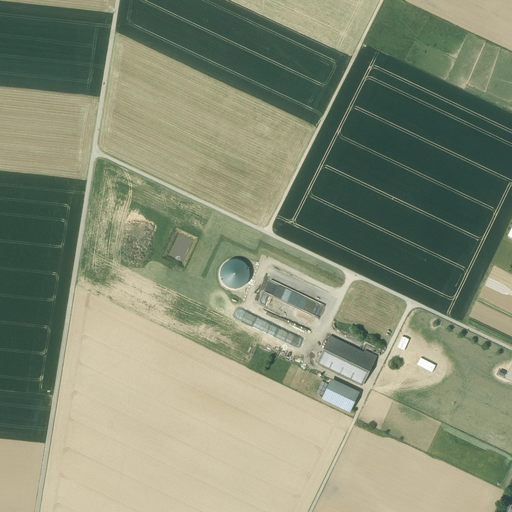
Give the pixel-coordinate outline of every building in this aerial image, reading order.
[(219,269),(223,290),(250,285),(245,258),(222,262),(223,268),(219,269)] [(348,306),(343,316),(366,325),(370,314),(364,311),(363,313),(348,306)] [(364,353),(330,337),(317,363),(362,386),(377,357),(365,351),(364,353)] [(442,357),(437,369),(444,372),(449,360),(442,357)] [(357,397),(330,384),(323,399),(350,412),(357,397)] [(404,403),(407,395),(392,389),(389,396),(404,403)]
